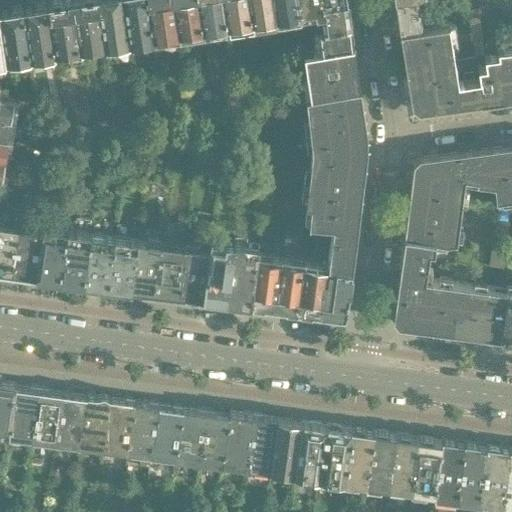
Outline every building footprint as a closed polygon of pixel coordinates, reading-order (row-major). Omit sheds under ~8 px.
[(45,0),(43,0),(21,3),(29,55),(53,52),(53,48),(45,0)] [(71,0),(45,0),(53,48),(68,46),(69,51),(79,49),(71,0)] [(95,0),(71,0),(79,49),(87,48),(87,44),(102,42),(95,0)] [(120,0),(95,0),(102,42),(102,43),(127,39),(120,0)] [(145,0),(120,0),(127,39),(152,36),(145,0)] [(145,0),(152,36),(152,38),(162,36),(162,33),(176,30),(171,0),(145,0)] [(197,0),(171,0),(176,30),(177,34),(186,33),(186,29),(201,27),(197,0)] [(222,0),(197,0),(201,27),(202,30),(212,29),(211,25),(226,23),(222,0)] [(222,0),(226,23),(227,27),(236,25),(235,22),(252,19),(248,0),(222,0)] [(273,0),(248,0),(252,19),(253,25),(267,23),(267,20),(276,19),(275,14),(273,0)] [(298,0),(273,0),(275,14),(289,12),(290,17),(300,15),(300,14),(298,0)] [(322,0),(298,0),(300,14),(319,11),(324,10),(323,2),(322,0)] [(345,0),(333,0),(323,2),(324,10),(319,11),(321,27),(349,23),(345,0)] [(394,0),(399,29),(441,22),(434,8),(419,10),(417,0),(394,0)] [(21,3),(0,6),(0,16),(6,58),(29,55),(21,3)] [(457,80),(451,41),(448,21),(441,22),(399,29),(411,103),(417,108),(460,102),(457,80)] [(359,87),(349,23),(321,27),(317,28),(319,40),(321,49),(303,51),(309,95),(359,87)] [(511,94),(511,44),(497,47),(497,52),(483,54),(485,64),(477,65),(479,77),(457,80),(460,102),(511,94)] [(359,87),(309,95),(305,95),(311,146),(365,151),(366,148),(365,128),(359,87)] [(0,94),(0,115),(13,117),(17,97),(0,94)] [(13,117),(0,115),(0,134),(10,136),(13,117)] [(112,118),(90,121),(91,134),(114,131),(112,118)] [(142,124),(117,128),(119,137),(143,133),(142,124)] [(10,136),(0,134),(0,154),(7,156),(10,136)] [(511,143),(488,147),(493,183),(495,199),(511,196),(511,143)] [(359,208),(365,151),(311,146),(305,202),(310,202),(359,208)] [(419,156),(413,162),(411,176),(463,183),(464,177),(476,179),(476,182),(493,183),(488,147),(419,156)] [(463,183),(411,176),(403,236),(434,240),(445,242),(455,241),(463,183)] [(351,268),(356,228),(359,208),(310,202),(308,223),(331,225),(326,262),(324,262),(324,265),(351,268)] [(0,214),(0,267),(9,269),(17,221),(1,219),(2,215),(0,214)] [(488,265),(503,267),(509,221),(495,219),(488,265)] [(29,224),(17,221),(9,269),(33,273),(40,222),(31,220),(29,224)] [(65,225),(40,222),(33,273),(57,277),(65,225)] [(89,229),(65,225),(57,277),(82,280),(89,229)] [(89,225),(89,229),(82,280),(106,283),(113,233),(114,229),(89,225)] [(128,286),(136,237),(136,236),(113,233),(106,283),(128,286)] [(425,326),(432,278),(424,277),(428,249),(433,250),(434,240),(403,236),(392,316),(397,322),(425,326)] [(151,289),(158,240),(136,237),(128,286),(151,289)] [(223,299),(232,240),(208,237),(206,246),(205,253),(199,296),(223,299)] [(176,293),(183,243),(158,240),(151,289),(176,293)] [(246,302),(254,252),(255,243),(232,240),(223,299),(246,302)] [(199,296),(205,253),(206,246),(183,243),(176,293),(199,296)] [(270,305),(277,255),(254,252),(246,302),(270,305)] [(301,259),(277,255),(270,305),(294,308),(301,259)] [(324,262),(301,259),(294,308),(318,311),(324,265),(324,262)] [(351,268),(324,265),(318,311),(339,314),(345,309),(351,268)] [(498,335),(505,287),(432,278),(425,326),(498,335)] [(511,285),(505,284),(505,287),(498,335),(511,337),(511,285)] [(16,380),(0,377),(0,431),(9,433),(16,383),(15,383),(16,380)] [(40,387),(16,383),(9,433),(33,436),(40,387)] [(63,390),(40,387),(33,436),(56,439),(63,390)] [(85,393),(63,390),(56,439),(80,443),(88,393),(86,392),(85,393)] [(95,393),(88,393),(80,443),(104,446),(112,396),(109,395),(110,395),(108,395),(104,392),(102,392),(97,393),(96,393),(95,393)] [(134,399),(112,396),(104,446),(128,449),(135,398),(134,398),(134,399)] [(136,398),(135,398),(128,449),(152,453),(160,403),(158,403),(158,402),(148,400),(143,397),(141,397),(136,398)] [(182,406),(160,403),(152,453),(175,456),(182,406)] [(206,409),(182,406),(175,456),(198,459),(206,409)] [(253,412),(228,408),(228,412),(229,412),(221,463),(245,466),(253,412)] [(229,412),(228,412),(206,409),(198,459),(207,461),(206,468),(220,470),(221,463),(229,412)] [(278,415),(253,412),(245,466),(270,469),(278,415)] [(302,418),(278,415),(270,469),(294,473),(302,418)] [(325,422),(302,418),(294,473),(318,476),(325,422)] [(350,425),(325,422),(318,476),(344,480),(350,425)] [(374,428),(350,425),(344,480),(367,483),(374,428)] [(396,431),(374,428),(367,483),(388,486),(396,431)] [(420,434),(396,431),(388,486),(413,490),(420,434)] [(440,437),(420,434),(413,490),(434,493),(440,437)] [(463,440),(440,437),(434,493),(434,496),(456,499),(463,440)] [(485,443),(463,440),(456,499),(478,501),(485,443)] [(507,446),(485,443),(478,501),(500,504),(507,446)] [(511,446),(507,446),(500,504),(511,505),(511,446)]
